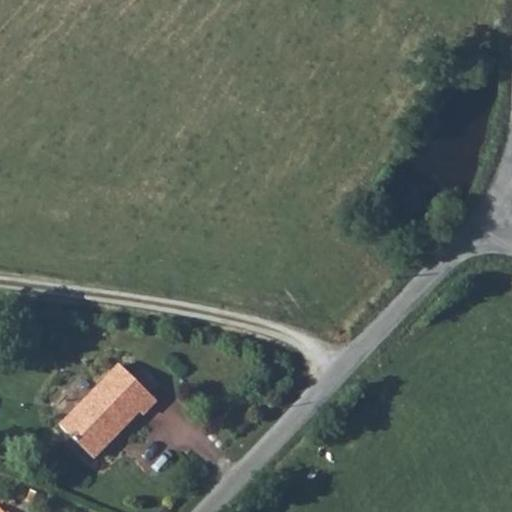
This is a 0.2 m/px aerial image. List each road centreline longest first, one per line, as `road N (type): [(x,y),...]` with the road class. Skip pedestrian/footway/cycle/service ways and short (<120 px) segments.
road 1 (unclassified): [(209,511),(445,260),(508,212)]
road 2 (track): [(339,371),(299,339),(0,287)]
